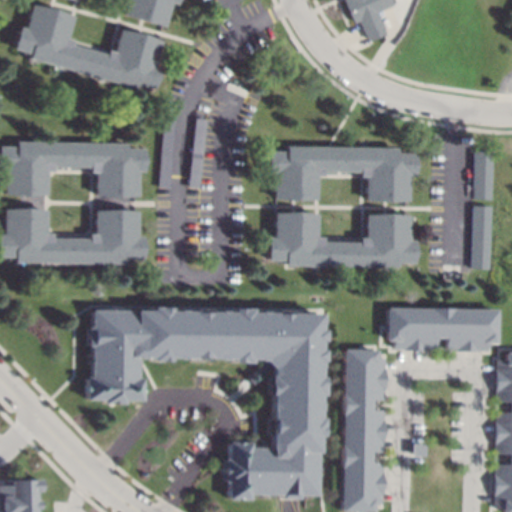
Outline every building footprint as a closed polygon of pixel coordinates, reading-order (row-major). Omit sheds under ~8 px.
[(175,0),(174,4),(168,2),(161,26),(159,25),(120,14),(123,0),(175,0)] [(388,0),(391,5),(375,11),(384,32),(383,32),(365,40),(364,38),(358,24),(357,20),(351,22),(341,0),(388,0)] [(70,15),(64,38),(69,40),(68,44),(103,54),(104,50),(110,51),(117,29),(156,40),(158,41),(152,64),(157,66),(150,88),(133,83),(132,88),(26,58),(27,53),(10,48),(17,26),(22,28),(29,4),(70,15)] [(164,117),(172,118),(169,158),(167,188),(157,187),(156,187),(161,117),(164,117)] [(204,118),(200,153),(196,188),(185,186),(193,117),(204,118)] [(123,147),(141,148),(140,171),(134,171),(134,195),(132,195),(91,195),(92,172),(86,172),(86,167),(48,166),(48,170),(43,170),(43,194),(0,193),(0,145),(13,145),(13,141),(123,143),(123,147)] [(393,152),(411,152),(411,175),(405,175),(405,200),(402,200),(362,199),(362,177),(356,177),(356,171),(319,170),(319,175),(314,175),(313,199),(273,198),(270,198),(271,173),(265,173),(265,150),(284,150),(284,145),(393,147),(393,152)] [(474,150),(490,151),(489,177),(488,199),(472,198),(470,198),(472,150),(474,150)] [(472,205),(488,205),(486,239),(485,268),(469,268),(467,268),(470,205),(472,205)] [(134,236),(139,236),(139,259),(121,258),(121,263),(11,261),(11,257),(0,256),(0,209),(43,209),(42,232),(48,233),(48,237),(85,238),(85,233),(90,234),(91,210),(132,211),(134,211),(134,236)] [(405,239),(411,240),(411,263),(393,262),(392,267),(282,265),(283,260),(282,260),(265,259),(265,236),(271,237),(271,212),(274,212),(315,213),(314,236),(320,236),(320,241),(356,242),(356,237),(362,237),(362,214),(402,215),(406,215),(405,239)] [(248,312),(316,312),(316,330),(320,330),(320,340),(316,340),(316,350),(319,350),(319,361),(316,361),(316,377),(319,377),(319,395),(316,395),(315,418),(319,418),(319,435),(314,435),(313,495),(306,495),(299,495),(296,495),(296,498),(282,498),(278,498),(278,494),(276,494),(247,494),(247,499),(225,499),(225,482),(221,482),(221,459),(225,459),(225,441),(247,441),(247,448),(268,448),(269,394),(265,394),(265,375),(268,375),(268,367),(250,384),(245,377),(262,359),(247,358),(246,362),(228,362),(228,358),(164,357),(164,361),(146,361),(146,357),(137,357),(137,358),(133,358),(133,378),(138,378),(138,400),(120,399),(120,403),(98,402),(98,400),(80,399),(81,376),(86,376),(87,346),(83,346),(84,326),(87,326),(88,309),(146,310),(146,307),(165,307),(165,310),(229,311),(229,308),(248,308),(248,312)] [(384,308),(491,312),(490,349),(442,348),(442,339),(434,339),(433,348),(383,346),(384,308)] [(340,350),(383,350),(382,400),(371,400),(371,409),(381,409),(380,452),(369,452),(369,462),(379,462),(379,511),(339,510),(340,350)] [(511,511),(498,511),(499,507),(490,507),(490,501),(490,468),(490,463),(502,463),(503,454),(491,454),(491,449),(492,416),(492,411),(503,411),(504,401),(492,401),(492,397),(492,363),(493,359),(501,359),(501,352),(511,352),(511,511)] [(36,491),(32,491),(33,499),(34,499),(34,506),(33,506),(33,511),(0,511),(0,481),(5,481),(5,479),(35,478),(36,491)]
